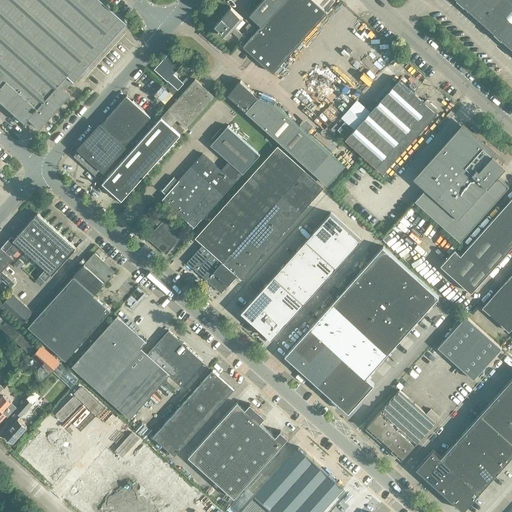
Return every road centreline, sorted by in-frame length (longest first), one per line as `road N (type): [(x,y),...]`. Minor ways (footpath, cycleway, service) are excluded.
road 1 (tertiary): [(419,511),(39,171)]
road 2 (tertiary): [(39,171),(164,31)]
road 3 (tertiary): [(511,124),(372,0)]
